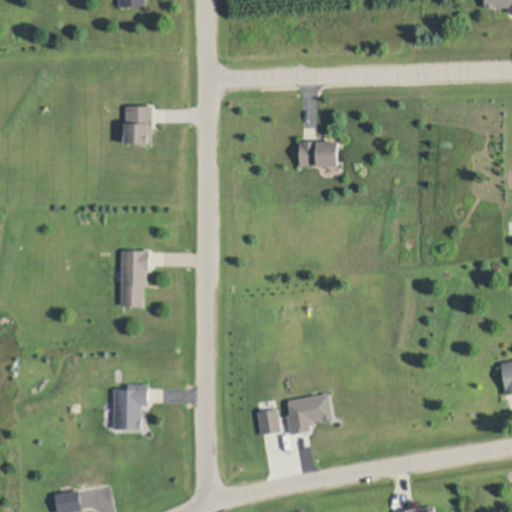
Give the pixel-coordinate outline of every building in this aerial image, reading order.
[(511,10),(510,11),(510,6),(487,6),(486,0),(511,0),(511,10)] [(155,105),(154,142),(127,141),(127,121),(128,121),(128,104),(155,105)] [(341,139),(341,164),(302,164),(302,139),(341,139)] [(152,250),(152,270),(149,269),(149,285),(146,285),(146,305),(124,304),(124,250),(152,250)] [(511,392),(508,393),(503,361),(511,359),(511,392)] [(150,383),(150,404),(144,404),(144,428),(116,428),(117,388),(130,388),(130,383),(150,383)] [(313,429),(293,432),(290,413),(293,412),(291,399),(331,392),(335,417),(316,420),(316,423),(312,424),(313,429)] [(284,432),(282,410),(262,412),(265,434),(284,432)] [(60,511),(85,511),(84,492),(60,493),(60,511)]
